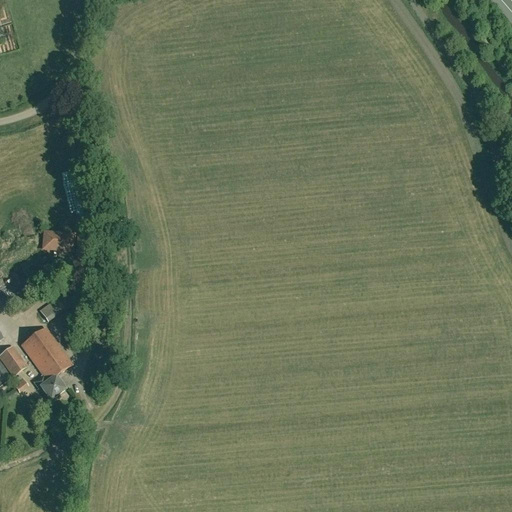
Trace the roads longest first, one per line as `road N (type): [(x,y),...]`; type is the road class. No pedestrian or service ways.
road 1 (unclassified): [(511,206),(481,105),(411,0)]
road 2 (unclassified): [(100,0),(65,85),(43,106),(0,122)]
road 3 (unknown): [(0,304),(11,319),(98,267)]
